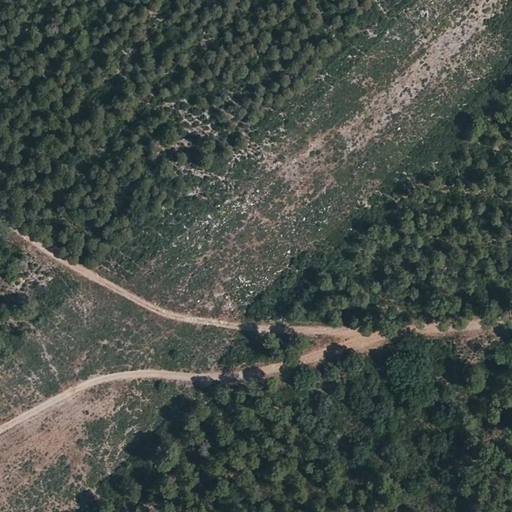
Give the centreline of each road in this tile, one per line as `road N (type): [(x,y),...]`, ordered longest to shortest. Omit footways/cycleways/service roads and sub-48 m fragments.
road 1 (track): [(0,216),(157,316),(383,336)]
road 2 (track): [(0,431),(97,384),(143,375),(254,377),(383,336)]
road 3 (track): [(383,336),(511,323)]
